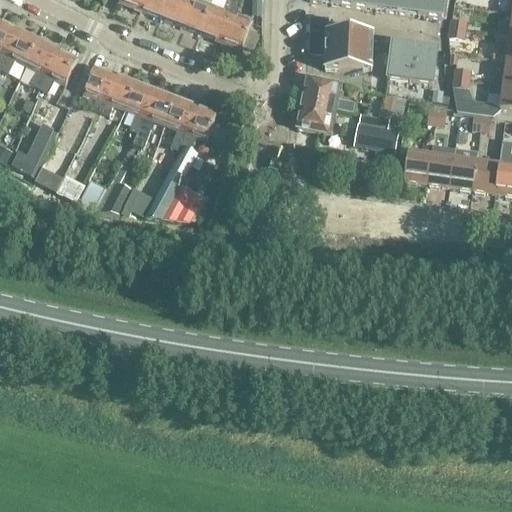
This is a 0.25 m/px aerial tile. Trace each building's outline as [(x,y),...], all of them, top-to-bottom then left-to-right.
[(140,14),(145,0),(121,0),(119,6),(140,14)] [(160,22),(168,0),(145,0),(140,14),(160,22)] [(181,29),(191,0),(168,0),(160,22),(181,29)] [(201,37),(211,10),(199,6),(200,3),(196,2),(196,0),(191,0),(181,29),(201,37)] [(353,10),(354,0),(309,0),(309,4),(353,10)] [(397,16),(399,0),(354,0),(353,10),(397,16)] [(441,22),(444,0),(399,0),(397,16),(441,22)] [(221,45),(233,14),(229,12),(228,14),(224,13),(223,15),(211,10),(201,37),(221,45)] [(242,53),(252,26),(239,21),(240,19),(236,17),(237,15),(233,14),(221,45),(242,53)] [(371,75),(373,45),(373,40),(374,40),(374,37),(340,36),(340,37),(327,36),(327,23),(311,23),(310,58),(324,59),(324,73),(371,75)] [(0,73),(19,34),(0,24),(0,73)] [(466,35),(467,26),(451,24),(450,33),(466,35)] [(464,44),(466,35),(450,33),(449,42),(464,44)] [(26,70),(39,44),(19,34),(0,73),(8,77),(9,76),(20,81),(26,70)] [(39,93),(58,54),(39,44),(26,70),(37,75),(30,88),(39,93)] [(432,89),(437,54),(392,48),(387,82),(432,89)] [(65,89),(78,64),(58,54),(39,93),(47,97),(53,84),(65,89)] [(479,71),(481,61),(452,57),(450,67),(479,71)] [(511,89),(511,65),(506,65),(505,79),(493,77),(492,87),(503,89),(511,89)] [(103,110),(115,79),(94,71),(84,98),(97,103),(96,105),(100,106),(99,109),(103,110)] [(470,84),(471,75),(455,73),(454,82),(470,84)] [(125,113),(135,87),(115,79),(103,110),(107,112),(108,109),(111,110),(112,108),(125,113)] [(339,104),(342,87),(306,81),(306,84),(303,86),(302,91),(304,94),(301,106),(337,113),(354,117),(356,107),(339,104)] [(468,93),(470,84),(454,82),(452,91),(468,93)] [(143,126),(156,95),(135,87),(125,113),(135,117),(130,132),(138,136),(143,126)] [(511,114),(511,89),(503,89),(492,87),(490,87),(489,97),(502,99),(500,109),(500,113),(511,114)] [(165,129),(176,102),(156,95),(143,126),(138,136),(134,144),(144,147),(153,124),(165,129)] [(400,126),(404,107),(405,102),(394,100),(390,124),(400,126)] [(29,116),(34,104),(28,101),(22,112),(29,116)] [(184,141),(196,110),(176,102),(165,129),(178,134),(177,136),(181,137),(180,140),(184,141)] [(500,113),(500,109),(455,103),(456,107),(458,111),(462,114),(465,116),(493,119),(500,113)] [(332,139),(337,113),(301,106),(299,118),(296,120),(295,126),(297,129),(296,132),(332,139)] [(206,145),(217,118),(196,110),(184,141),(188,143),(189,140),(193,142),(194,140),(196,141),(206,145)] [(60,127),(65,115),(58,112),(53,124),(60,127)] [(435,129),(437,117),(429,115),(427,128),(435,129)] [(444,130),(446,118),(437,117),(435,129),(444,130)] [(394,156),(400,126),(390,124),(361,118),(355,149),(394,156)] [(465,150),(469,121),(460,120),(457,149),(465,150)] [(489,136),(490,124),(473,121),(472,134),(489,136)] [(511,170),(508,170),(510,157),(507,157),(511,127),(505,126),(501,157),(500,157),(499,169),(495,198),(511,200),(511,170)] [(142,203),(132,197),(133,193),(117,185),(101,217),(160,225),(196,156),(192,154),(196,141),(194,140),(193,142),(189,140),(188,143),(184,141),(180,140),(181,137),(177,136),(170,151),(169,151),(142,203)] [(427,189),(431,160),(408,156),(404,186),(427,189)] [(450,192),(454,163),(431,160),(427,189),(450,192)] [(472,195),(476,166),(454,163),(450,192),(472,195)] [(495,198),(499,169),(476,166),(472,195),(495,198)] [(56,197),(63,183),(40,173),(34,186),(56,197)] [(76,206),(84,190),(66,181),(57,198),(76,206)] [(97,213),(107,193),(90,184),(80,204),(97,213)]
